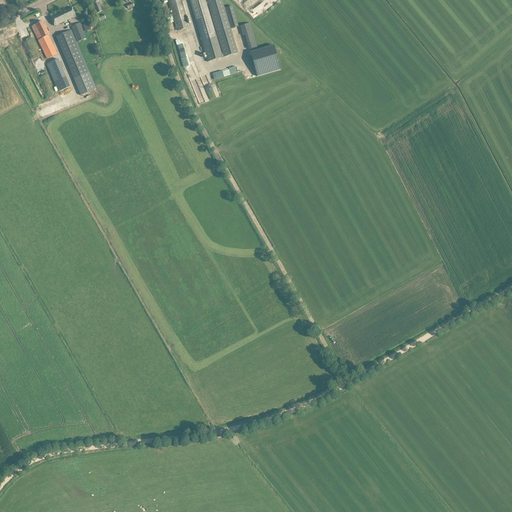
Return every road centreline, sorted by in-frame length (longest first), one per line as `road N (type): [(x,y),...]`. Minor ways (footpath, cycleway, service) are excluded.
road 1 (track): [(511,288),(300,407),(235,429),(48,455),(0,488)]
road 2 (track): [(346,384),(188,102),(156,0)]
